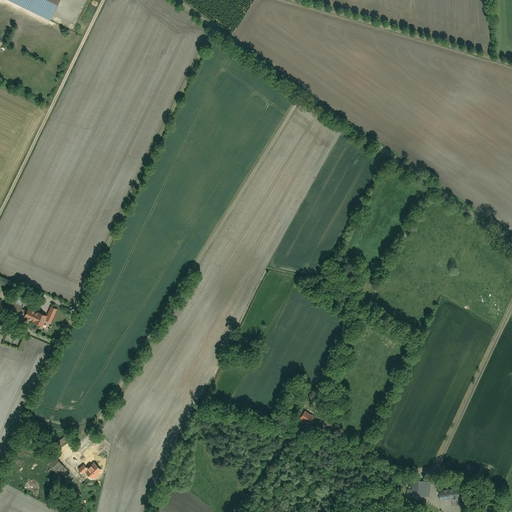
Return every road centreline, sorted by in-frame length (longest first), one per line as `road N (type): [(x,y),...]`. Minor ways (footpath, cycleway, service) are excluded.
road 1 (residential): [(511,249),(174,0)]
road 2 (track): [(303,92),(83,442)]
road 3 (track): [(212,26),(61,339),(54,344),(24,330)]
road 4 (track): [(433,187),(316,404)]
road 5 (track): [(104,0),(0,213)]
road 6 (track): [(287,0),(511,64)]
road 7 (track): [(511,307),(434,465),(435,487)]
